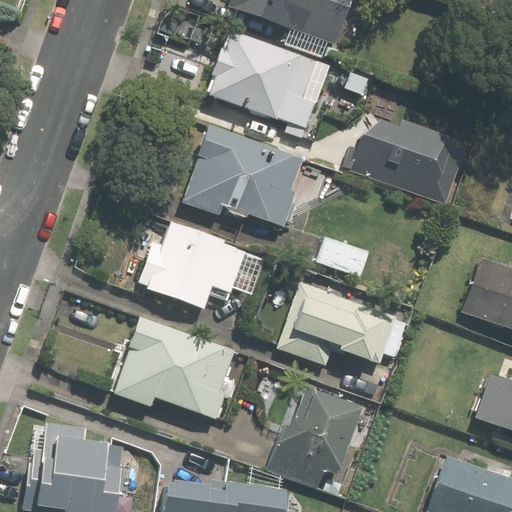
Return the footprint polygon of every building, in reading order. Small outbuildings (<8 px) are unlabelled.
[(222,0),(219,9),(327,48),(338,18),(334,16),(339,0),(222,0)] [(315,64),(227,32),(220,53),(216,52),(206,78),(210,78),(203,98),(271,122),(273,119),(304,130),(318,90),(307,86),(315,64)] [(349,78),(343,95),(364,103),(370,85),(349,78)] [(337,164),(443,198),(460,146),(354,112),(337,164)] [(290,206),(284,205),(288,195),(281,192),(293,161),(198,128),(188,157),(192,159),(176,203),(211,215),(214,206),(276,228),(278,222),(284,223),(290,206)] [(262,263),(211,246),(213,243),(161,225),(153,247),(144,244),(129,283),(139,286),(138,290),(194,310),(199,294),(220,302),(225,288),(249,297),(262,263)] [(322,237),(313,262),(357,278),(367,252),(322,237)] [(511,334),(511,332),(511,274),(476,260),(455,313),(511,335),(511,334)] [(328,280),(274,261),(256,312),(282,321),(272,350),(319,366),(324,351),(355,362),(356,359),(372,365),(375,355),(385,359),(399,322),(323,294),(328,280)] [(227,401),(231,387),(216,381),(226,355),(129,320),(119,350),(125,352),(109,396),(144,408),(147,400),(208,422),(216,397),(227,401)] [(511,434),(511,385),(488,377),(472,420),(511,434)] [(330,475),(354,408),(329,400),(331,392),(299,381),(287,415),(289,415),(284,431),(276,427),(262,469),(310,486),(316,470),(330,475)] [(74,429),(61,424),(37,491),(96,511),(152,511),(170,464),(153,458),(154,455),(76,427),(74,429)] [(511,511),(511,484),(449,460),(428,511),(511,511)] [(288,511),(291,491),(168,475),(162,511),(288,511)]
